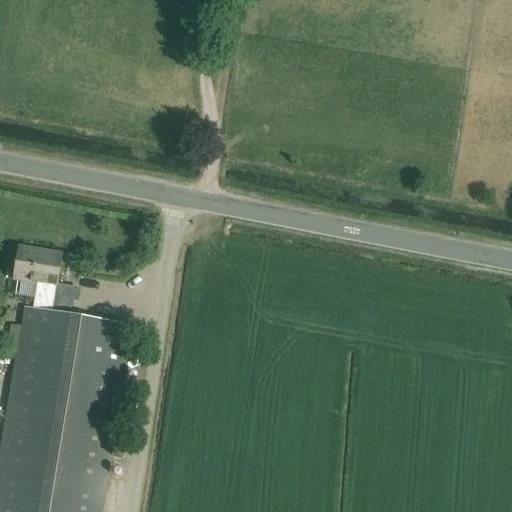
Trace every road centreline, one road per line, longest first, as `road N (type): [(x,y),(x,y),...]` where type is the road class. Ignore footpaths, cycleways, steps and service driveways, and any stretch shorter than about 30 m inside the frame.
road 1 (unclassified): [(130,511),(177,193)]
road 2 (unclassified): [(511,259),(206,199)]
road 3 (unclassified): [(206,199),(212,124),(200,55),(209,0)]
road 4 (unclassified): [(177,193),(0,159)]
road 5 (track): [(212,124),(232,0)]
